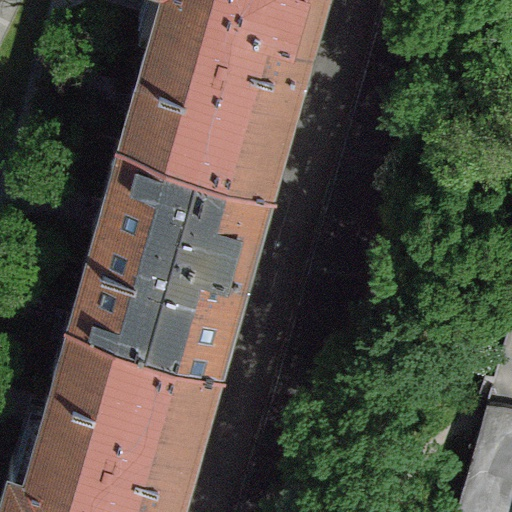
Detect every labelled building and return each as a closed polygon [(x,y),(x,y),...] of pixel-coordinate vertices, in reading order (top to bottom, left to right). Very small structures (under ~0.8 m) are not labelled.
[(160,0),(155,19),(129,114),(270,154),(315,0),(160,0)] [(386,0),(242,511),(312,511),(458,0),(386,0)] [(98,224),(78,292),(220,333),(270,154),(129,114),(108,187),(98,224)] [(17,447),(0,507),(0,511),(168,511),(220,333),(78,292),(51,385),(39,428),(32,451),(17,447)] [(511,511),(511,406),(490,400),(457,511),(511,511)]
